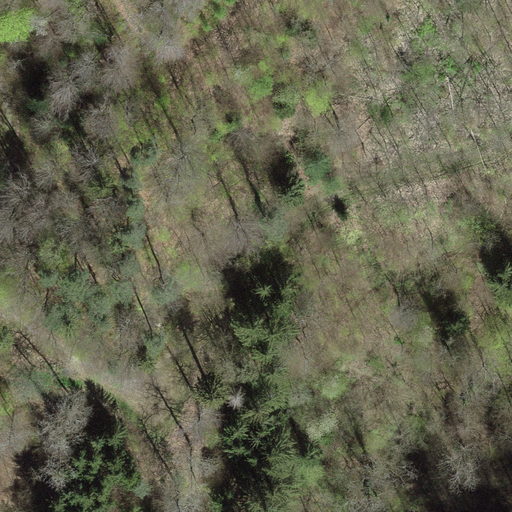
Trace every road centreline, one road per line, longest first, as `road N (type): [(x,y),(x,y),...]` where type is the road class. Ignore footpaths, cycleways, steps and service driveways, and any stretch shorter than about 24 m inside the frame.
road 1 (track): [(0,303),(36,340),(72,359),(128,383),(159,385),(184,369),(238,280),(322,202),(511,147)]
road 2 (track): [(119,0),(147,40),(167,50),(204,43),(239,0)]
